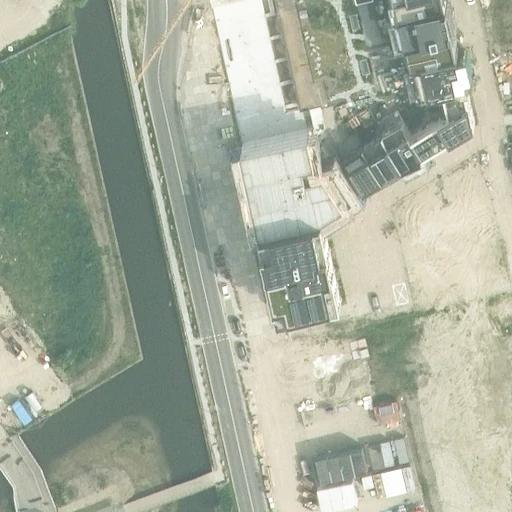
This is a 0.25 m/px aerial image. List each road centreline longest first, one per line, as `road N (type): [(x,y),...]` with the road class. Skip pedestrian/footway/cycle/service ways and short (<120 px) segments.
road 1 (tertiary): [(251,511),(161,113),(163,0)]
road 2 (track): [(0,82),(52,69),(117,356),(0,427)]
road 3 (residential): [(461,0),(511,237)]
